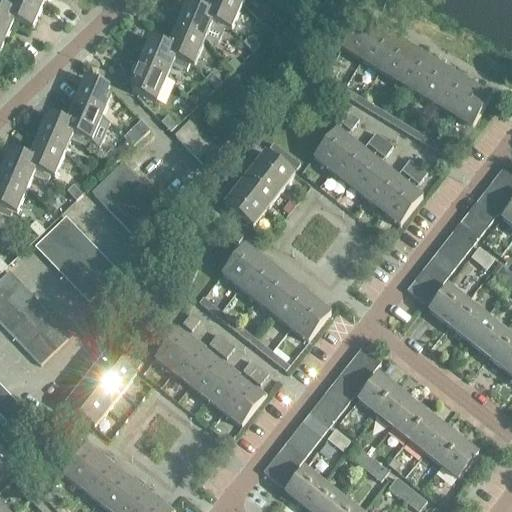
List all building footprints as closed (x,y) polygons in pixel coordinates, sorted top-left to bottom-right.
[(15,19),(13,23),(32,31),(43,4),(32,0),(11,0),(9,5),(0,1),(0,9),(6,12),(5,15),(15,19)] [(231,0),(210,0),(206,13),(204,16),(229,26),(227,31),(231,33),(243,5),(231,0)] [(186,4),(175,31),(205,43),(215,47),(219,44),(222,37),(225,38),(227,31),(229,26),(204,16),(206,13),(186,4)] [(6,12),(0,9),(0,39),(6,42),(13,23),(15,19),(5,15),(6,12)] [(283,26),(289,20),(280,11),(274,17),(283,26)] [(361,64),(380,33),(361,22),(343,52),(361,64)] [(173,67),(187,73),(190,67),(194,69),(205,43),(175,31),(168,48),(168,49),(173,51),(167,64),(173,67)] [(380,75),(399,45),(380,33),(361,64),(380,75)] [(244,45),(253,55),(260,49),(251,39),(244,45)] [(168,49),(168,48),(149,40),(138,66),(168,79),(173,67),(167,64),(173,51),(168,49)] [(399,45),(380,75),(399,87),(417,56),(399,45)] [(417,56),(399,87),(417,98),(436,68),(417,56)] [(157,105),(168,79),(138,66),(130,87),(134,89),(132,95),(157,105)] [(436,110),(455,80),(436,68),(417,98),(436,110)] [(206,81),(215,92),(222,85),(213,75),(206,81)] [(333,91),(336,85),(327,79),(323,85),(333,91)] [(455,121),(473,91),(455,80),(436,110),(455,121)] [(84,81),(74,104),(103,116),(110,100),(106,98),(109,91),(84,81)] [(342,96),(345,91),(336,85),(333,91),(342,96)] [(351,102),(355,96),(345,91),(342,96),(351,102)] [(473,91),(455,121),(473,133),(492,103),(473,91)] [(196,110),(204,103),(195,94),(187,102),(196,110)] [(355,96),(351,102),(360,108),(364,102),(355,96)] [(369,113),(373,108),(364,102),(360,108),(369,113)] [(74,104),(65,125),(65,127),(89,137),(87,143),(91,144),(103,116),(74,104)] [(379,119),(382,113),(373,108),(369,113),(379,119)] [(382,113),(379,119),(388,125),(391,119),(382,113)] [(47,117),(36,142),(66,154),(70,143),(84,149),(87,143),(89,137),(65,127),(65,125),(47,117)] [(346,122),(355,129),(359,124),(350,117),(346,122)] [(161,124),(170,135),(177,128),(168,118),(161,124)] [(397,130),(401,125),(391,119),(388,125),(397,130)] [(352,134),(355,129),(346,122),(342,127),(352,134)] [(149,133),(140,123),(134,129),(143,139),(149,133)] [(182,146),(197,131),(189,123),(174,138),(182,146)] [(406,136),(410,130),(401,125),(397,130),(406,136)] [(416,142),(419,136),(410,130),(406,136),(416,142)] [(189,154),(205,139),(197,131),(182,146),(189,154)] [(331,175),(354,147),(337,133),(314,162),(331,175)] [(419,136),(416,142),(425,147),(428,142),(419,136)] [(372,142),(380,149),(384,144),(376,137),(372,142)] [(205,139),(189,154),(197,162),(213,148),(205,139)] [(35,174),(49,180),(54,181),(66,154),(36,142),(28,162),(27,162),(32,164),(29,170),(35,173),(35,174)] [(376,154),(380,149),(372,142),(368,147),(376,154)] [(434,153),(438,147),(428,142),(425,147),(434,153)] [(380,149),(388,155),(392,150),(384,144),(380,149)] [(279,159),(283,154),(274,147),(270,152),(279,159)] [(348,189),(371,161),(354,147),(331,175),(348,189)] [(443,159),(447,153),(438,147),(434,153),(443,159)] [(205,171),(220,156),(213,148),(197,162),(205,171)] [(384,160),(388,155),(380,149),(376,154),(384,160)] [(104,157),(113,168),(120,161),(111,151),(104,157)] [(447,153),(443,159),(452,164),(456,159),(447,153)] [(27,162),(28,162),(8,154),(0,173),(0,179),(28,191),(33,180),(47,185),(49,180),(35,174),(35,173),(29,170),(32,164),(27,162)] [(288,166),(292,160),(283,154),(279,159),(288,166)] [(220,156),(205,171),(213,179),(228,164),(220,156)] [(253,174),(281,196),(294,179),(267,157),(253,174)] [(292,160),(288,166),(296,173),(301,167),(292,160)] [(371,161),(348,189),(366,203),(388,175),(371,161)] [(406,169),(414,176),(418,171),(410,164),(406,169)] [(114,189),(130,174),(122,166),(106,181),(114,189)] [(410,181),(414,176),(406,169),(402,174),(410,181)] [(498,179),(511,190),(511,174),(505,169),(498,179)] [(414,176),(423,183),(427,178),(418,171),(414,176)] [(122,197),(137,182),(130,174),(114,189),(122,197)] [(267,213),(281,196),(253,174),(239,191),(267,213)] [(383,217),(405,188),(388,175),(366,203),(383,217)] [(419,188),(423,183),(414,176),(410,181),(419,188)] [(0,210),(11,215),(17,218),(28,191),(0,179),(0,210)] [(490,188),(509,203),(511,199),(511,190),(498,179),(490,188)] [(99,204),(114,189),(106,181),(91,196),(99,204)] [(137,182),(122,197),(130,205),(145,190),(137,182)] [(66,194),(75,204),(82,197),(73,187),(66,194)] [(405,188),(383,217),(400,231),(423,202),(405,188)] [(482,198),(501,213),(509,203),(490,188),(482,198)] [(106,212),(122,197),(114,189),(99,204),(106,212)] [(138,213),(153,199),(145,190),(130,205),(138,213)] [(253,231),(267,213),(239,191),(225,209),(253,231)] [(122,197),(106,212),(114,220),(130,205),(122,197)] [(475,207),(494,222),(501,213),(482,198),(475,207)] [(145,221),(161,207),(153,199),(138,213),(145,221)] [(122,228),(138,213),(130,205),(114,220),(122,228)] [(161,207),(145,221),(153,229),(168,214),(161,207)] [(467,217),(486,232),(494,222),(475,207),(467,217)] [(511,208),(501,222),(511,230),(511,208)] [(0,217),(9,221),(11,215),(0,210),(0,217)] [(130,236),(145,221),(138,213),(122,228),(130,236)] [(460,226),(479,241),(486,232),(467,217),(460,226)] [(58,244),(73,229),(65,220),(50,236),(58,244)] [(221,232),(226,227),(217,220),(213,226),(221,232)] [(145,221),(130,236),(137,244),(153,229),(145,221)] [(28,230),(37,240),(45,234),(35,224),(28,230)] [(452,236),(471,251),(479,241),(460,226),(452,236)] [(230,239),(234,234),(226,227),(221,232),(230,239)] [(65,251),(81,236),(73,229),(58,244),(65,251)] [(234,234),(230,239),(239,246),(243,241),(234,234)] [(42,259),(58,244),(50,236),(34,251),(42,259)] [(81,236),(65,251),(73,259),(88,244),(81,236)] [(445,245),(464,260),(471,251),(452,236),(445,245)] [(50,266),(65,251),(58,244),(42,259),(50,266)] [(80,267),(96,252),(88,244),(73,259),(80,267)] [(437,255),(456,270),(464,260),(445,245),(437,255)] [(239,291),(262,263),(245,250),(223,278),(239,291)] [(65,251),(50,266),(57,274),(73,259),(65,251)] [(96,252),(80,267),(88,275),(103,259),(96,252)] [(478,269),(486,259),(478,253),(470,263),(478,269)] [(0,257),(0,263),(6,270),(13,264),(4,254),(0,257)] [(430,264),(449,279),(456,270),(437,255),(430,264)] [(65,282),(80,267),(73,259),(57,274),(65,282)] [(103,259),(88,275),(96,283),(111,268),(103,259)] [(486,259),(478,269),(486,275),(494,265),(486,259)] [(256,305),(279,277),(262,263),(239,291),(256,305)] [(422,274),(441,289),(449,279),(430,264),(422,274)] [(80,267),(65,282),(72,290),(88,275),(80,267)] [(111,268),(96,283),(104,291),(119,276),(111,268)] [(500,285),(508,275),(501,269),(492,279),(500,285)] [(415,283),(434,298),(441,289),(422,274),(415,283)] [(0,296),(1,297),(16,283),(8,275),(0,282),(0,296)] [(88,275),(72,290),(80,298),(96,283),(88,275)] [(511,277),(508,275),(500,285),(508,291),(511,285),(511,277)] [(279,277),(256,305),(274,319),(296,290),(279,277)] [(16,283),(1,297),(8,305),(24,291),(16,283)] [(96,283),(80,298),(88,306),(104,291),(96,283)] [(426,308),(434,298),(415,283),(407,293),(426,308)] [(291,333),(313,304),(296,290),(274,319),(291,333)] [(447,290),(430,312),(428,314),(448,329),(467,306),(447,290)] [(16,314),(31,299),(24,291),(8,305),(16,314)] [(1,297),(0,298),(0,313),(8,305),(1,297)] [(31,299),(16,314),(24,321),(39,307),(31,299)] [(209,314),(213,309),(204,302),(201,307),(209,314)] [(313,304),(291,333),(308,346),(331,318),(313,304)] [(0,327),(1,328),(16,314),(8,305),(0,313),(0,327)] [(486,321),(467,306),(448,329),(467,344),(486,321)] [(32,330),(47,315),(39,307),(24,321),(32,330)] [(217,321),(221,316),(213,309),(209,314),(217,321)] [(16,314),(1,328),(9,336),(24,321),(16,314)] [(47,315),(32,330),(39,338),(55,323),(47,315)] [(221,316),(217,321),(226,327),(230,322),(221,316)] [(186,323),(195,330),(199,324),(190,317),(186,323)] [(16,344),(32,330),(24,321),(9,336),(16,344)] [(486,321),(467,344),(486,359),(505,336),(486,321)] [(234,334),(238,329),(230,322),(226,327),(234,334)] [(47,346),(62,331),(55,323),(39,338),(47,346)] [(191,335),(195,330),(186,323),(182,328),(191,335)] [(238,329),(234,334),(243,341),(247,336),(238,329)] [(32,330),(16,344),(24,352),(39,338),(32,330)] [(62,331),(47,346),(55,354),(70,339),(62,331)] [(172,377),(197,346),(189,339),(186,342),(177,335),(154,363),(172,377)] [(251,348),(255,343),(247,336),(243,341),(251,348)] [(511,365),(511,341),(505,336),(486,359),(505,374),(511,365)] [(32,361),(47,346),(39,338),(24,352),(32,361)] [(212,343),(221,350),(225,345),(217,338),(212,343)] [(217,356),(221,350),(212,343),(208,349),(217,356)] [(260,354),(264,350),(255,343),(251,348),(260,354)] [(221,350),(230,357),(234,352),(225,345),(221,350)] [(47,346),(32,361),(40,368),(55,354),(47,346)] [(189,391),(212,362),(203,355),(205,352),(197,346),(172,377),(189,391)] [(118,359),(123,354),(114,347),(110,353),(118,359)] [(226,362),(230,357),(221,350),(217,356),(226,362)] [(264,350),(260,354),(268,361),(272,356),(264,350)] [(353,361),(372,376),(380,366),(361,351),(353,361)] [(92,374),(120,397),(135,379),(104,354),(96,363),(99,366),(92,374)] [(123,354),(118,359),(127,366),(131,361),(123,354)] [(277,368),(281,363),(272,356),(268,361),(277,368)] [(131,361),(127,366),(136,373),(140,367),(131,361)] [(346,371),(365,385),(372,376),(353,361),(346,371)] [(206,404),(231,372),(223,366),(220,369),(212,362),(189,391),(206,404)] [(281,363),(277,368),(285,375),(289,370),(281,363)] [(246,370),(255,377),(259,372),(250,365),(246,370)] [(251,382),(255,377),(246,370),(242,376),(251,382)] [(338,380),(357,395),(365,385),(346,371),(338,380)] [(223,417),(245,389),(237,382),(239,379),(231,372),(206,404),(223,417)] [(255,377),(264,384),(268,379),(259,372),(255,377)] [(107,414),(120,397),(92,374),(85,383),(82,380),(76,388),(107,414)] [(259,389),(264,384),(255,377),(251,382),(259,389)] [(395,393),(377,379),(357,405),(374,418),(395,393)] [(331,390),(350,404),(357,395),(338,380),(331,390)] [(92,432),(107,414),(76,388),(69,397),(72,399),(64,409),(92,432)] [(245,389),(223,417),(241,432),(266,400),(257,393),(254,396),(245,389)] [(0,390),(0,405),(8,398),(0,390)] [(323,399),(342,414),(350,404),(331,390),(323,399)] [(411,406),(395,393),(374,418),(391,431),(411,406)] [(0,419),(0,420),(16,406),(8,398),(0,405),(0,419)] [(316,409),(334,424),(342,414),(323,399),(316,409)] [(16,406),(0,420),(8,428),(23,413),(16,406)] [(411,406),(391,431),(407,444),(428,419),(411,406)] [(308,418),(327,433),(334,424),(316,409),(308,418)] [(301,428),(319,443),(327,433),(308,418),(301,428)] [(428,419),(407,444),(424,457),(444,432),(428,419)] [(60,432),(64,427),(56,420),(52,425),(60,432)] [(69,439),(73,433),(64,427),(60,432),(69,439)] [(293,437),(312,452),(319,443),(301,428),(293,437)] [(444,432),(424,457),(440,471),(461,445),(444,432)] [(73,433),(69,439),(77,446),(81,440),(73,433)] [(335,450),(343,439),(335,433),(327,444),(335,450)] [(286,447),(304,462),(312,452),(293,437),(286,447)] [(7,453),(15,445),(17,443),(12,439),(2,448),(7,453)] [(343,439),(335,450),(342,456),(350,445),(343,439)] [(15,445),(7,453),(9,454),(8,455),(12,458),(20,450),(15,445)] [(478,458),(461,445),(440,471),(458,484),(478,458)] [(278,456),(297,471),(304,462),(286,447),(278,456)] [(81,493),(106,462),(97,455),(95,458),(85,451),(63,479),(81,493)] [(357,468),(366,457),(358,451),(350,461),(357,468)] [(271,466),(289,481),(297,471),(278,456),(271,466)] [(366,457),(357,468),(365,474),(373,463),(366,457)] [(97,507),(120,478),(111,471),(114,468),(106,462),(81,493),(97,507)] [(373,480),(381,470),(373,463),(365,474),(373,480)] [(281,491),(289,481),(271,466),(263,476),(281,491)] [(320,466),(313,475),(323,483),(330,473),(320,466)] [(381,470),(373,480),(381,486),(389,476),(381,470)] [(303,473),(284,497),(303,511),(304,511),(323,488),(303,473)] [(104,511),(120,511),(139,488),(131,482),(129,485),(120,478),(97,507),(104,511)] [(19,492),(24,487),(17,479),(12,484),(19,492)] [(394,498),(403,487),(395,481),(387,491),(394,498)] [(26,500),(31,495),(24,487),(19,492),(26,500)] [(403,487),(394,498),(402,504),(410,493),(403,487)] [(148,511),(154,505),(145,498),(148,495),(139,488),(120,511),(148,511)] [(323,488),(304,511),(334,511),(341,503),(323,488)] [(410,510),(418,500),(410,493),(402,504),(410,510)] [(34,508),(39,503),(31,495),(26,500),(34,508)] [(51,510),(56,505),(49,497),(44,502),(51,510)] [(418,500),(410,510),(412,511),(420,511),(426,506),(418,500)] [(39,503),(34,508),(37,511),(45,511),(46,511),(39,503)] [(352,511),(341,503),(334,511),(352,511)]
